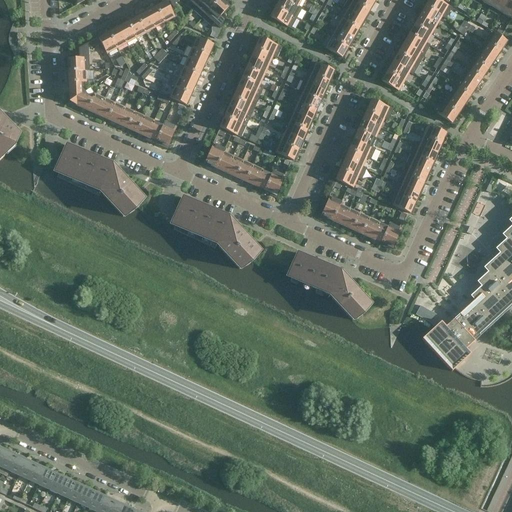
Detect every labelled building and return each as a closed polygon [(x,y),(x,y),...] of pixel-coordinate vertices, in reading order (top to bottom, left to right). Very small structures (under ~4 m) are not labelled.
[(194,10),(203,0),(188,0),(196,7),(193,10),(194,10)] [(202,18),(218,0),(203,0),(194,10),(202,18)] [(224,12),(225,13),(230,7),(224,1),(223,3),(219,0),(218,0),(202,18),(211,26),(214,23),(220,29),(224,20),(220,16),(224,12)] [(301,9),(284,0),(277,0),(276,2),(278,3),(275,7),(296,19),(301,9)] [(301,0),(284,0),(301,9),(302,8),(298,7),(301,0)] [(367,15),(369,11),(350,0),(347,0),(343,8),(365,21),(368,15),(367,15)] [(350,0),(369,11),(375,1),(372,0),(350,0)] [(452,8),(437,0),(426,0),(426,1),(428,2),(425,6),(446,18),(452,8)] [(489,11),(495,0),(482,0),(479,5),(480,6),(482,2),(491,7),(489,11)] [(499,17),(508,0),(495,0),(489,11),(499,17)] [(511,0),(508,0),(499,17),(500,17),(502,14),(511,19),(511,18),(511,0)] [(166,2),(156,7),(165,23),(175,17),(166,2)] [(446,18),(425,6),(423,10),(422,9),(418,15),(437,25),(442,17),(445,19),(446,18)] [(165,23),(156,7),(146,12),(155,28),(165,23)] [(291,28),(296,19),(275,7),(273,11),(272,10),(268,16),(291,28)] [(365,21),(343,8),(343,9),(346,11),(341,19),(358,29),(361,26),(362,26),(365,21)] [(155,28),(146,12),(137,17),(146,33),(155,28)] [(437,25),(418,15),(415,20),(417,21),(414,25),(431,35),(437,25)] [(146,33),(137,17),(127,22),(136,38),(146,33)] [(356,33),(358,29),(341,19),(336,29),(354,39),(358,34),(356,33)] [(136,38),(127,22),(118,28),(127,44),(136,38)] [(431,35),(414,25),(409,34),(429,46),(430,45),(426,43),(431,35)] [(127,44),(118,28),(108,33),(117,49),(127,44)] [(354,39),(336,29),(331,37),(327,35),(327,36),(347,48),(350,44),(351,45),(354,39)] [(506,42),(491,32),(485,41),(500,51),(506,42)] [(117,49),(108,33),(98,38),(107,54),(117,49)] [(429,46),(409,34),(407,38),(405,37),(402,43),(424,55),(429,46)] [(347,48),(327,36),(321,46),(343,59),(347,53),(345,52),(347,48)] [(257,44),(255,48),(277,58),(281,48),(258,37),(255,43),(257,44)] [(197,38),(192,48),(208,55),(213,45),(197,38)] [(500,51),(485,41),(479,50),(494,60),(500,51)] [(424,55),(402,43),(399,48),(400,49),(398,53),(419,65),(424,55)] [(68,67),(68,72),(86,71),(86,72),(89,71),(88,44),(79,49),(79,59),(73,59),(73,58),(65,59),(65,67),(68,67)] [(204,65),(208,55),(192,48),(188,58),(204,65)] [(276,59),(277,58),(255,48),(253,52),(252,51),(249,57),(269,66),(273,57),(276,59)] [(494,60),(479,50),(473,59),(488,69),(494,60)] [(419,65),(398,53),(396,57),(394,56),(391,61),(413,74),(419,65)] [(264,76),(269,66),(249,57),(246,63),(248,64),(246,68),(264,76)] [(200,75),(204,65),(188,58),(183,68),(200,75)] [(488,69),(473,59),(467,68),(482,78),(488,69)] [(312,61),(307,72),(329,82),(331,78),(332,78),(335,72),(312,61)] [(413,74),(391,61),(388,67),(389,68),(387,71),(404,81),(409,73),(413,75),(413,74)] [(195,85),(200,75),(183,68),(179,78),(195,85)] [(260,85),(264,76),(246,68),(242,78),(263,87),(264,87),(260,85)] [(482,78),(467,68),(461,77),(476,87),(482,78)] [(86,81),(86,72),(86,71),(68,72),(68,82),(86,81)] [(404,81),(387,71),(385,75),(384,74),(380,80),(398,91),(404,81)] [(329,82),(307,72),(303,82),(326,92),(329,86),(327,86),(329,82)] [(476,87),(461,77),(455,86),(470,96),(476,87)] [(195,85),(179,78),(174,87),(191,95),(195,85)] [(263,87),(242,78),(240,82),(238,81),(236,87),(259,97),(263,87)] [(86,82),(86,81),(68,82),(69,94),(70,96),(69,97),(71,101),(85,92),(81,86),(84,84),(84,82),(86,82)] [(323,98),(326,92),(303,82),(298,92),(320,101),(322,97),(323,98)] [(470,96),(455,86),(449,95),(464,105),(470,96)] [(186,105),(191,95),(174,87),(170,98),(186,105)] [(259,97),(236,87),(233,93),(235,93),(233,97),(254,107),(259,97)] [(87,111),(95,94),(94,94),(94,96),(92,95),(88,97),(85,92),(71,101),(74,105),(75,104),(76,106),(87,111)] [(315,111),(320,101),(298,92),(298,93),(302,94),(298,103),(315,111)] [(97,115),(105,99),(95,94),(87,111),(97,115)] [(464,105),(449,95),(443,104),(458,114),(464,105)] [(254,107),(233,97),(231,101),(229,101),(227,106),(250,117),(254,107)] [(107,119),(115,103),(105,99),(97,115),(107,119)] [(388,120),(393,110),(370,99),(367,106),(368,106),(367,110),(388,120)] [(117,124),(124,107),(115,103),(107,119),(117,124)] [(314,115),(315,111),(298,103),(293,112),(290,110),(289,111),(313,122),(315,116),(314,115)] [(452,124),(458,114),(443,104),(437,114),(452,124)] [(250,117),(227,106),(224,112),(226,113),(224,117),(245,127),(250,117)] [(127,128),(134,112),(124,107),(117,124),(127,128)] [(388,120),(367,110),(365,114),(363,114),(361,119),(380,128),(384,119),(388,121),(388,120)] [(310,127),(313,122),(289,111),(285,121),(307,131),(308,127),(310,127)] [(137,133),(144,116),(134,112),(127,128),(137,133)] [(146,137),(154,121),(144,116),(137,133),(146,137)] [(19,137),(10,127),(9,128),(6,124),(5,124),(3,122),(4,121),(2,119),(2,118),(1,119),(0,117),(0,160),(4,157),(6,153),(7,154),(14,147),(15,148),(16,148),(14,147),(19,137)] [(241,137),(245,127),(224,117),(222,121),(221,120),(218,127),(241,137)] [(376,138),(380,128),(361,119),(358,125),(359,126),(358,130),(376,138)] [(164,125),(163,125),(154,121),(146,137),(156,142),(164,125)] [(305,135),(307,131),(285,121),(281,131),(304,141),(306,136),(305,135)] [(164,122),(163,125),(164,125),(156,142),(161,144),(160,146),(167,149),(171,142),(170,141),(176,128),(164,122)] [(447,134),(428,126),(423,136),(441,144),(443,140),(445,141),(447,134)] [(371,147),(376,138),(358,130),(356,134),(354,133),(352,139),(375,150),(375,149),(371,147)] [(304,141),(281,131),(280,132),(284,133),(280,142),(276,140),(276,141),(298,150),(300,146),(301,147),(304,141)] [(248,141),(256,144),(258,139),(255,138),(255,137),(251,135),(248,141)] [(441,144),(423,136),(419,145),(416,143),(415,144),(438,155),(441,149),(439,148),(441,144)] [(375,150),(352,139),(349,145),(351,146),(349,150),(370,159),(375,150)] [(296,155),(298,150),(276,141),(271,151),(295,162),(297,155),(296,155)] [(216,168),(224,149),(213,144),(207,158),(206,158),(203,165),(210,169),(211,166),(216,168)] [(436,160),(438,155),(415,144),(411,154),(432,164),(434,160),(436,160)] [(110,172),(112,167),(112,166),(112,165),(112,166),(98,160),(99,159),(98,159),(98,160),(85,154),(85,153),(84,154),(71,148),(71,147),(69,151),(68,150),(68,151),(59,172),(58,172),(58,173),(57,177),(99,196),(101,192),(103,194),(102,195),(123,217),(124,216),(123,216),(141,199),(142,200),(143,199),(122,177),(119,179),(115,175),(110,172)] [(225,173),(233,156),(224,152),(225,150),(224,149),(216,168),(225,173)] [(370,159),(349,150),(347,154),(345,153),(343,159),(366,169),(363,167),(366,158),(370,160),(370,159)] [(431,168),(432,164),(411,154),(406,164),(429,174),(432,168),(431,168)] [(235,177),(243,161),(233,156),(225,173),(235,177)] [(366,169),(343,159),(340,165),(342,165),(340,169),(361,179),(366,169)] [(245,182),(252,165),(243,161),(235,177),(245,182)] [(429,174),(406,164),(410,166),(406,175),(402,173),(402,174),(423,183),(425,179),(427,180),(429,174)] [(255,186),(262,170),(252,165),(245,182),(255,186)] [(361,179),(340,169),(338,173),(337,173),(334,179),(353,188),(358,178),(361,180),(361,179)] [(265,191),(273,171),(271,174),(262,170),(255,186),(265,191)] [(284,176),(273,171),(265,191),(269,192),(268,195),(276,198),(279,190),(278,190),(284,176)] [(423,183),(402,174),(397,183),(421,194),(423,188),(422,187),(423,183)] [(418,200),(421,194),(397,183),(393,193),(415,203),(416,199),(418,200)] [(413,207),(415,203),(393,193),(388,204),(411,214),(414,208),(413,207)] [(332,221),(341,202),(330,197),(323,210),(322,210),(319,218),(327,221),(327,219),(332,221)] [(235,232),(231,227),(226,225),(229,219),(228,219),(229,218),(228,218),(228,219),(214,213),(215,212),(214,212),(214,213),(201,207),(201,206),(200,206),(187,200),(188,200),(187,199),(185,203),(184,203),(184,204),(185,204),(175,225),(175,224),(174,225),(175,226),(173,230),(215,249),(217,245),(219,247),(239,270),(240,269),(240,268),(250,259),(258,252),(259,252),(238,229),(235,232)] [(342,225),(349,209),(340,205),(341,202),(332,221),(342,225)] [(352,230),(359,213),(349,209),(342,225),(352,230)] [(361,234),(369,218),(359,213),(352,230),(361,234)] [(511,306),(511,217),(509,220),(509,221),(510,220),(511,222),(511,225),(502,234),(503,235),(507,238),(496,248),(496,249),(497,249),(500,253),(484,267),(484,268),(485,268),(488,272),(477,282),(478,282),(482,286),(471,296),(475,300),(446,327),(441,322),(422,339),(452,372),(471,354),(466,349),(474,341),(511,306)] [(371,239),(379,222),(369,218),(361,234),(371,239)] [(381,243),(389,224),(388,226),(379,222),(371,239),(381,243)] [(395,242),(401,229),(389,224),(381,243),(386,245),(385,247),(392,250),(396,243),(395,242)] [(339,275),(299,258),(299,259),(300,259),(291,277),(290,278),(330,296),(332,298),(352,320),(353,320),(353,319),(368,305),(369,305),(348,282),(347,284),(343,279),(338,277),(339,275)] [(0,467),(9,471),(16,456),(6,452),(0,465),(0,467)] [(19,476),(26,461),(16,456),(9,471),(19,476)] [(29,481),(36,465),(26,461),(19,476),(29,481)] [(39,485),(46,470),(36,465),(29,481),(39,485)] [(48,490),(55,475),(46,470),(39,485),(48,490)] [(58,494),(65,479),(55,475),(48,490),(58,494)] [(68,499),(75,484),(65,479),(58,494),(68,499)] [(78,503),(85,488),(75,484),(68,499),(78,503)] [(88,508),(95,493),(85,488),(78,503),(88,508)] [(96,511),(97,511),(105,497),(95,493),(88,508),(96,511)] [(109,511),(114,502),(105,497),(97,511),(109,511)] [(121,511),(124,507),(114,502),(109,511),(121,511)]
